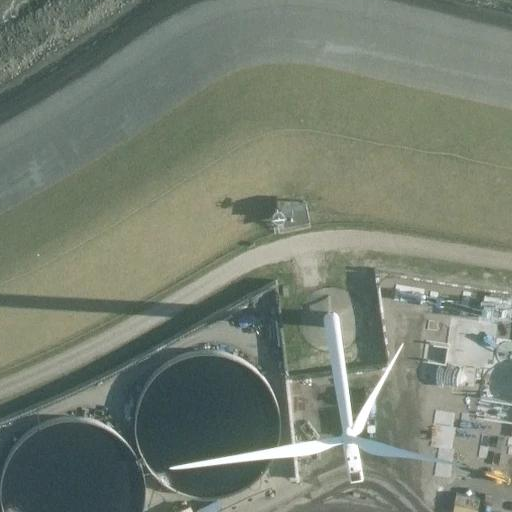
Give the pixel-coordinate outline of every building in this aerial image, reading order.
[(304,200),(279,205),(282,219),(307,214),(304,200)] [(271,439),(274,405),(251,368),(235,357),(193,353),(171,367),(161,381),(160,393),(150,406),(154,411),(152,427),(155,431),(188,455),(182,462),(194,463),(197,461),(215,463),(225,480),(227,477),(257,458),(271,439)] [(29,432),(28,511),(130,511),(132,456),(105,455),(105,433),(29,432)] [(494,509),(495,441),(448,440),(448,487),(459,487),(459,508),(494,509)] [(405,453),(402,485),(431,487),(434,456),(405,453)]
